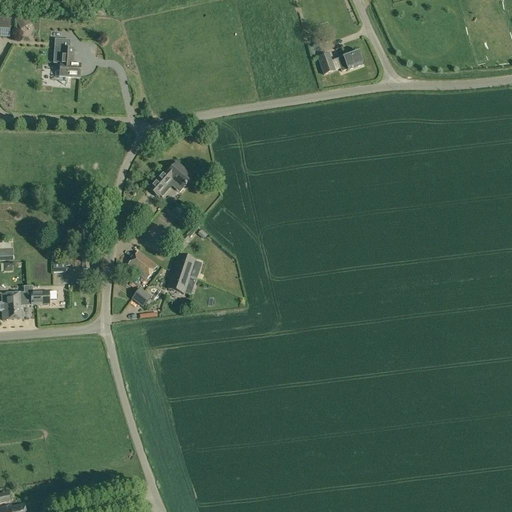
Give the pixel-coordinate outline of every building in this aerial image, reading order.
[(15,18),(20,30),(28,26),(22,14),(15,18)] [(8,18),(0,17),(0,37),(7,38),(8,18)] [(335,71),(332,62),(329,54),(322,56),(318,45),(312,47),(317,58),(323,76),(335,72),(335,71)] [(59,71),(59,77),(60,77),(79,79),(80,65),(72,65),(73,59),(73,50),(70,49),(58,48),(57,58),(57,64),(56,71),(59,71)] [(343,58),(337,60),(341,72),(348,70),(348,71),(362,66),(357,51),(342,56),(343,58)] [(157,197),(168,184),(172,180),(182,189),(182,188),(184,186),(185,187),(186,185),(185,184),(192,177),(176,164),(168,174),(167,174),(165,172),(149,190),(157,197)] [(167,194),(176,203),(184,194),(175,186),(167,194)] [(203,239),(207,235),(201,230),(197,234),(203,239)] [(186,236),(178,245),(181,248),(189,239),(186,236)] [(0,250),(0,262),(13,262),(13,250),(0,250)] [(126,267),(145,282),(147,279),(156,268),(157,267),(138,252),(126,267)] [(178,269),(176,274),(189,278),(195,280),(189,278),(194,261),(179,256),(175,268),(178,269)] [(195,280),(189,278),(176,274),(175,278),(172,278),(168,289),(183,294),(189,278),(195,280)] [(23,287),(24,294),(24,300),(31,300),(31,306),(49,305),(48,301),(56,300),(56,292),(33,294),(32,287),(23,287)] [(151,299),(139,290),(135,295),(132,300),(143,309),(147,304),(151,299)] [(122,292),(122,300),(132,300),(132,292),(122,292)] [(24,300),(24,294),(1,295),(1,302),(0,302),(0,311),(2,311),(2,320),(23,319),(23,310),(23,307),(31,306),(31,300),(24,300)] [(0,503),(10,502),(8,493),(0,495),(0,503)]
